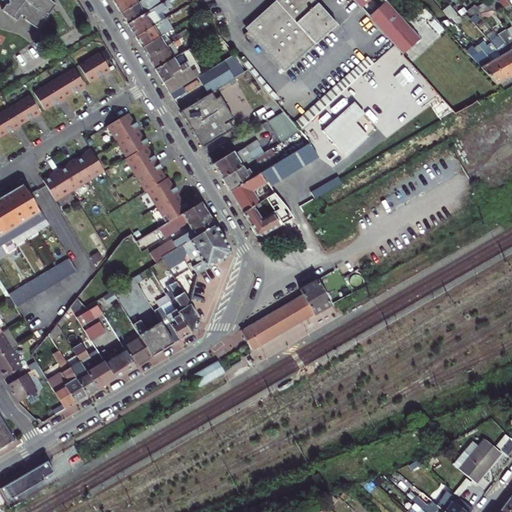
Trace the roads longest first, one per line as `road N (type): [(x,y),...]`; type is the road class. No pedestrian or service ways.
road 1 (tertiary): [(37,445),(210,342),(247,269),(244,248),(147,85)]
road 2 (residential): [(147,85),(3,173)]
